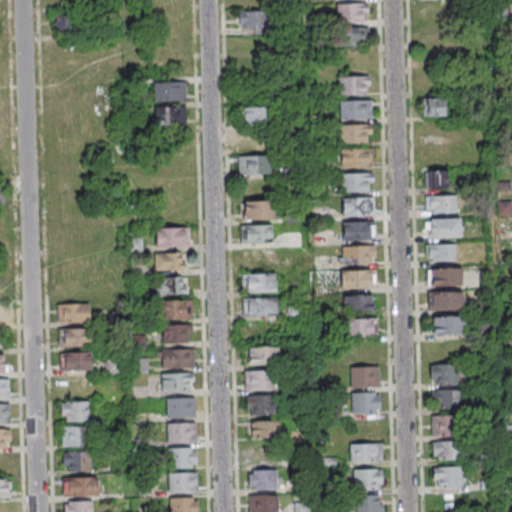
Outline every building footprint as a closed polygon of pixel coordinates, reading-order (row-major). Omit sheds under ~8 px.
[(336,5),(336,23),(367,23),(367,4),(336,5)] [(266,11),(239,11),(239,30),(266,30),(266,11)] [(367,29),(337,29),(337,48),(367,48),(367,29)] [(339,97),(366,96),(365,76),(338,77),(339,97)] [(185,80),(153,80),(153,101),(185,101),(185,80)] [(444,98),(422,98),(422,116),(444,116),(444,98)] [(340,120),(367,120),(367,100),(340,101),(340,120)] [(186,125),(186,106),(155,106),(155,125),(186,125)] [(268,107),(239,107),(239,126),(268,126),(268,107)] [(341,145),(368,144),(368,124),(341,125),(341,145)] [(342,169),(369,168),(369,148),(342,149),(342,169)] [(270,155),(238,155),(238,174),(270,174),(270,155)] [(446,188),(446,171),(424,171),(424,188),(446,188)] [(342,192),(369,192),(369,172),(342,173),(342,192)] [(343,217),(370,216),(369,196),(342,197),(343,217)] [(457,196),(426,196),(426,213),(457,213),(457,196)] [(242,201),(242,219),(274,219),(274,201),(242,201)] [(427,219),(427,237),(460,237),(460,219),(427,219)] [(345,241),(372,240),(371,221),(344,221),(345,241)] [(241,242),(271,242),(271,225),(241,225),(241,242)] [(189,228),(155,228),(155,246),(189,246),(189,228)] [(427,261),(457,261),(457,244),(427,244),(427,261)] [(343,265),(370,264),(370,245),(343,245),(343,265)] [(275,267),(275,249),(241,249),(241,267),(275,267)] [(154,270),(186,270),(186,253),(154,253),(154,270)] [(461,267),(428,267),(428,286),(461,286),(461,267)] [(344,288),(371,288),(370,268),(343,269),(344,288)] [(241,274),(241,291),(277,291),(277,274),(241,274)] [(186,277),(155,277),(155,294),(186,294),(186,277)] [(345,313),(372,312),(371,292),(345,293),(345,313)] [(462,310),(462,292),(429,292),(429,310),(462,310)] [(242,298),(242,315),(276,315),(276,297),(242,298)] [(191,301),(158,301),(158,318),(191,318),(191,301)] [(90,322),(90,304),(57,304),(57,322),(90,322)] [(463,316),(432,316),(432,334),(463,334),(463,316)] [(345,337),(372,336),(372,317),(345,317),(345,337)] [(163,343),(191,343),(191,324),(163,324),(163,343)] [(59,328),(59,345),(90,345),(90,328),(59,328)] [(277,346),(246,346),(246,365),(277,365),(277,346)] [(194,367),(194,349),(161,349),(161,367),(194,367)] [(59,370),(90,370),(90,352),(59,352),(59,370)] [(432,385),(459,384),(459,365),(432,366),(432,385)] [(352,389),(379,388),(378,368),(351,369),(352,389)] [(273,390),(273,370),(244,370),(244,390),(273,390)] [(194,373),(161,373),(161,391),(194,391),(194,373)] [(9,380),(0,379),(0,399),(9,399),(9,380)] [(435,409),(462,408),(461,388),(434,389),(435,409)] [(352,414),(379,413),(378,394),(351,394),(352,414)] [(246,395),(246,415),(274,415),(274,395),(246,395)] [(196,418),(196,397),(166,397),(166,418),(196,418)] [(89,401),(60,401),(60,421),(89,421),(89,401)] [(10,404),(0,403),(0,424),(10,424),(10,404)] [(432,435),(459,435),(459,415),(432,416),(432,435)] [(279,421),(250,421),(250,438),(279,438),(279,421)] [(166,422),(166,443),(196,443),(196,422),(166,422)] [(61,426),(61,446),(89,446),(89,426),(61,426)] [(0,428),(0,448),(10,448),(10,429),(0,428)] [(434,460),(461,459),(461,440),(434,440),(434,460)] [(352,463),(379,462),(379,443),(352,443),(352,463)] [(197,468),(197,447),(168,447),(168,468),(197,468)] [(91,471),(91,451),(62,451),(62,471),(91,471)] [(435,487),(462,487),(462,467),(435,468),(435,487)] [(381,469),(361,469),(361,488),(381,488),(381,469)] [(277,470),(248,470),(248,490),(277,490),(277,470)] [(168,493),(197,493),(197,472),(168,472),(168,493)] [(98,496),(98,477),(62,477),(62,496),(98,496)] [(0,478),(0,498),(10,498),(10,479),(0,478)] [(277,511),(277,495),(249,495),(249,511),(277,511)] [(378,511),(378,495),(356,495),(356,511),(378,511)] [(197,511),(197,497),(169,497),(169,511),(197,511)] [(92,511),(92,501),(63,501),(63,511),(92,511)] [(308,511),(309,502),(293,502),(293,511),(308,511)]
